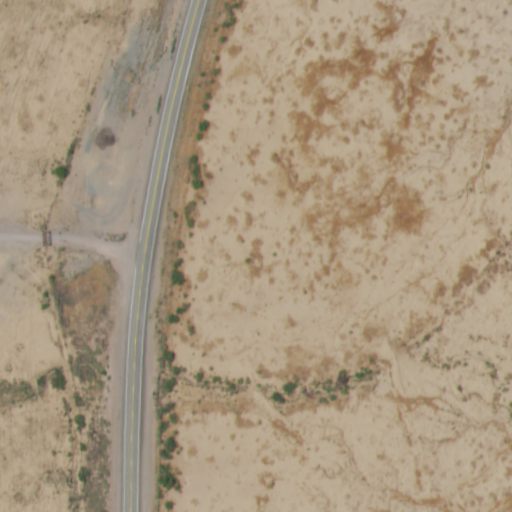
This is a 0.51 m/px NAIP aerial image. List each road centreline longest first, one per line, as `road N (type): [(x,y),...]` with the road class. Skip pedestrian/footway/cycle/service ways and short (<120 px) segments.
road 1 (primary): [(124,511),(127,389),(150,189),(193,0)]
road 2 (track): [(23,247),(67,386),(73,511)]
road 3 (residential): [(0,235),(142,259)]
